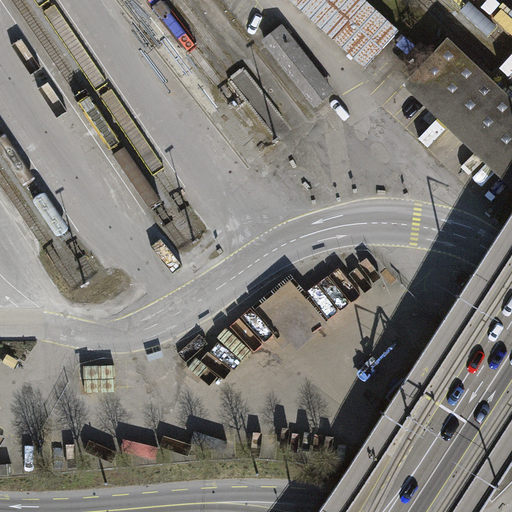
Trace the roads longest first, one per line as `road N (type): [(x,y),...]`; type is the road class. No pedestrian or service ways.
road 1 (tertiary): [(377,511),(267,494),(82,511)]
road 2 (primary): [(511,314),(405,476)]
road 3 (secondary): [(418,511),(511,365)]
